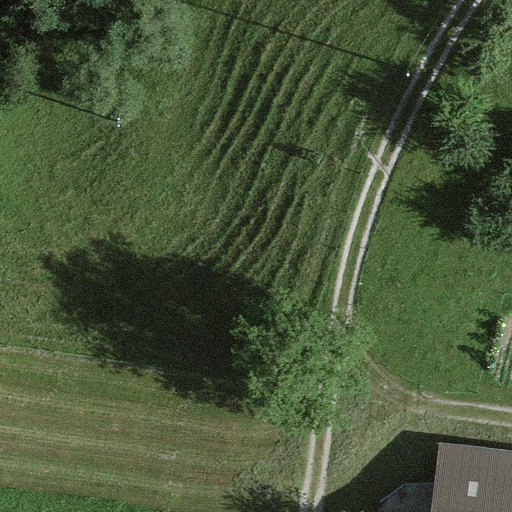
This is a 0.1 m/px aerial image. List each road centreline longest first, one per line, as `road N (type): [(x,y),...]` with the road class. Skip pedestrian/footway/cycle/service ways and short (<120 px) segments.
road 1 (track): [(311,511),(366,206),(415,92),(470,0)]
road 2 (track): [(511,417),(406,398),(373,374),(339,327)]
